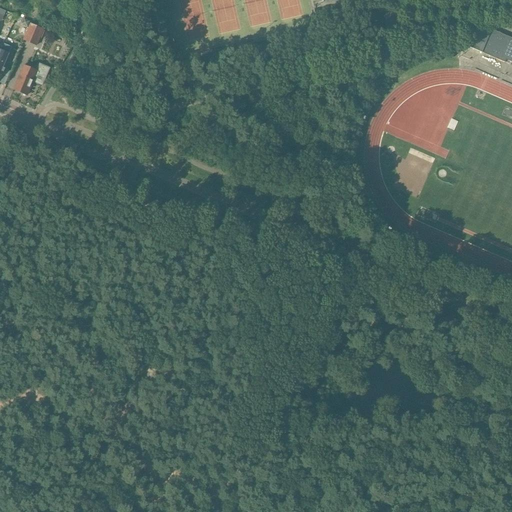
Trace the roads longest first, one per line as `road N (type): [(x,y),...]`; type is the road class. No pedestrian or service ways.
road 1 (tertiary): [(511,323),(125,158)]
road 2 (unclassified): [(153,129),(190,103),(381,54),(390,43),(391,3)]
road 3 (unclassified): [(391,3),(511,3)]
